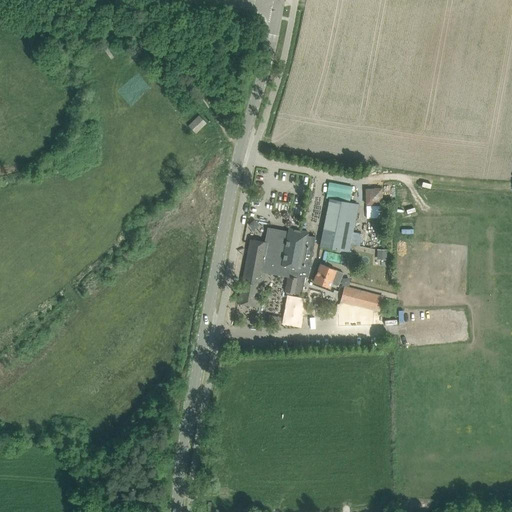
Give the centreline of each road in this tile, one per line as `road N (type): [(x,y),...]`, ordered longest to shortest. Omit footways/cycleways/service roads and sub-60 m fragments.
road 1 (tertiary): [(176,511),(226,211),(277,6)]
road 2 (track): [(511,187),(357,182),(251,158),(145,42),(122,0)]
